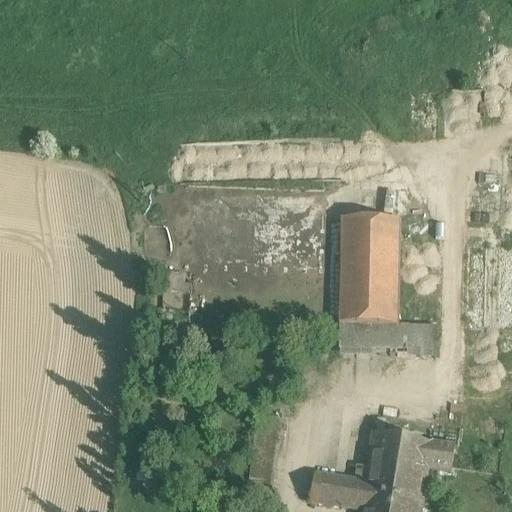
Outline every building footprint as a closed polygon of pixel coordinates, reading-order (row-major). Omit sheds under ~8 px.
[(324,193),(188,189),(185,269),(321,273),(324,193)] [(422,224),(342,222),(339,327),(436,329),(437,288),(422,287),(422,224)] [(438,224),(422,224),(422,287),(437,288),(438,224)] [(511,229),(468,229),(465,331),(511,331),(511,229)] [(168,310),(190,311),(191,274),(168,273),(168,310)] [(436,329),(339,327),(339,352),(435,359),(436,329)] [(281,411),(260,408),(250,480),(271,484),(281,411)] [(379,436),(371,486),(315,477),(310,505),(354,511),(382,511),(387,481),(425,487),(426,483),(428,471),(437,472),(451,474),(455,448),(379,436)] [(437,472),(428,471),(426,483),(435,485),(437,472)] [(271,484),(250,480),(248,494),(269,497),(271,484)] [(420,511),(425,487),(387,481),(382,511),(420,511)]
